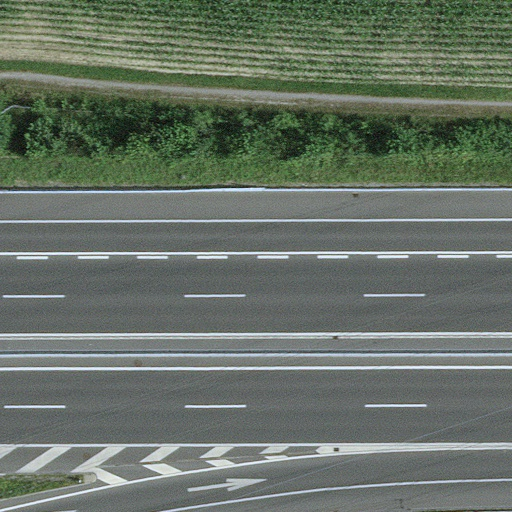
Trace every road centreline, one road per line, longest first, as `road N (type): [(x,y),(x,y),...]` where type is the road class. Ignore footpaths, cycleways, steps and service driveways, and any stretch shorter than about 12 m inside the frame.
road 1 (track): [(511,105),(14,78),(0,85)]
road 2 (motorway): [(0,408),(511,406)]
road 3 (motorway): [(511,295),(0,296)]
road 4 (motorway): [(78,511),(262,479),(511,468)]
